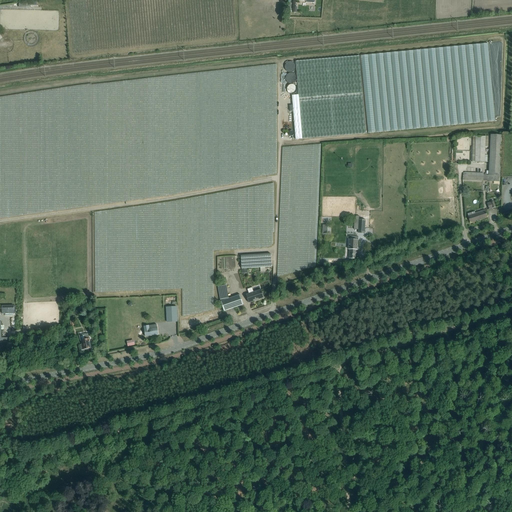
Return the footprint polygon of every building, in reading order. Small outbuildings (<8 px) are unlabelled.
[(366,133),(360,56),(296,61),(298,95),(292,95),(296,139),(366,133)] [(490,134),(488,175),(499,176),(501,135),(490,134)] [(484,162),(485,136),(476,136),(475,162),(484,162)] [(487,203),(489,209),(490,209),(489,209),(492,208),(495,207),(493,201),(487,203)] [(485,210),(475,213),(475,211),(468,214),(468,216),(470,222),(487,217),(485,210)] [(355,219),(355,223),(354,229),(358,229),(358,233),(364,233),(365,220),(355,219)] [(358,253),(358,240),(358,236),(349,236),(348,250),(349,250),(349,259),(356,259),(356,253),(358,253)] [(271,254),(241,256),(242,268),(260,267),(261,272),(266,272),(265,267),(272,267),(271,254)] [(226,285),(218,287),(220,301),(224,311),(243,304),(240,295),(229,299),(226,285)] [(249,294),(246,295),(249,303),(264,298),(261,289),(253,292),(252,288),(248,289),(249,294)] [(167,320),(167,322),(175,322),(177,322),(176,307),(166,307),(167,320)] [(0,340),(1,341),(8,341),(8,338),(1,338),(1,318),(0,317),(0,340)] [(157,328),(153,328),(148,329),(148,326),(144,327),(145,336),(158,334),(157,328)] [(84,334),(84,335),(80,336),(82,344),(81,345),(82,350),(86,350),(86,349),(91,348),(91,347),(88,334),(84,334)]
